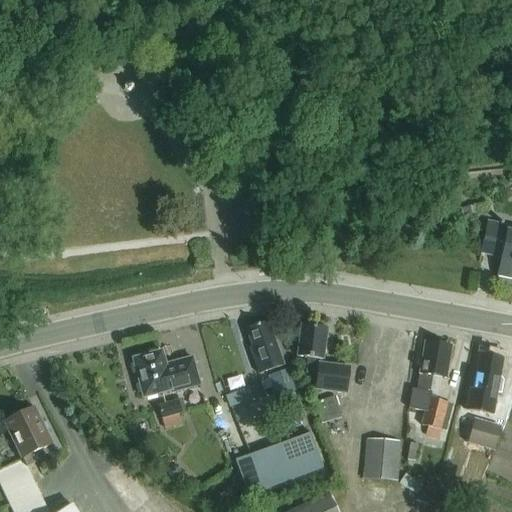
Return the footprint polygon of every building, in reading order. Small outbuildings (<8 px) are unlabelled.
[(479,204),(469,207),(471,215),(481,213),(479,204)] [(497,279),(511,282),(511,232),(506,231),(507,226),(487,222),(480,256),(501,260),(497,279)] [(250,349),(259,375),(283,367),(268,323),(246,330),(252,349),(250,349)] [(316,376),(314,391),(347,395),(350,369),(320,366),(321,362),(323,362),(327,329),(301,326),(297,359),(307,360),(306,375),(316,376)] [(446,379),(452,348),(425,343),(416,393),(414,393),(410,413),(426,415),(424,428),(427,428),(424,436),(437,440),(440,430),(445,431),(449,404),(429,400),(433,377),(446,379)] [(160,353),(154,352),(148,353),(147,357),(133,360),(143,400),(172,392),(172,394),(199,387),(192,359),(165,367),(162,353),(160,353)] [(496,395),(501,395),(503,382),(500,378),(503,360),(479,356),(476,375),(471,378),(466,411),(492,415),(496,395)] [(297,392),(288,369),(266,378),(275,401),(297,392)] [(342,418),(335,397),(314,403),(321,425),(342,418)] [(158,407),(161,420),(182,415),(178,402),(158,407)] [(6,422),(4,423),(26,468),(27,468),(42,461),(38,452),(52,446),(34,409),(19,416),(15,415),(7,418),(6,422)] [(459,415),(458,424),(468,426),(470,417),(459,415)] [(475,419),(468,444),(494,452),(501,427),(475,419)] [(312,432),(237,457),(249,493),(324,468),(312,432)] [(366,440),(363,477),(363,480),(398,483),(401,443),(366,440)] [(409,445),(407,462),(415,463),(417,446),(409,445)] [(0,471),(0,487),(11,511),(47,511),(27,468),(26,468),(25,469),(22,461),(0,471)] [(168,470),(167,476),(171,481),(177,480),(181,476),(179,470),(174,467),(168,470)] [(137,511),(178,511),(162,492),(137,511)] [(337,511),(329,494),(289,511),(337,511)]
